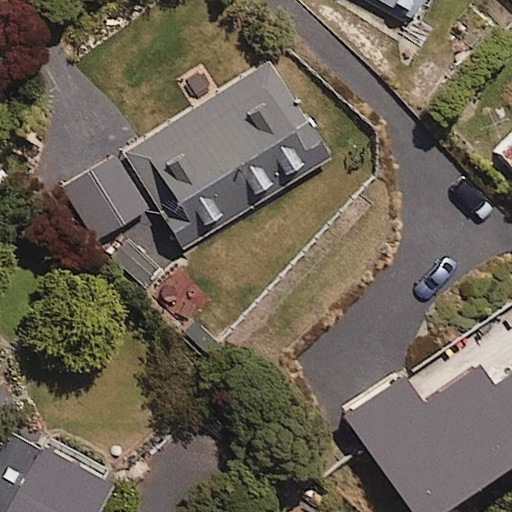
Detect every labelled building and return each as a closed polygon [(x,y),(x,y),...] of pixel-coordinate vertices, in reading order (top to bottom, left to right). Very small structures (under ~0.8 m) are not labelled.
[(375,0),(409,19),(419,0),(375,0)] [(511,0),(496,0),(511,15),(511,13),(511,0)] [(181,248),(326,158),(267,62),(121,152),(181,248)] [(511,175),(511,134),(492,153),(511,175)] [(93,240),(143,208),(107,152),(57,184),(93,240)] [(143,289),(160,271),(126,239),(109,257),(143,289)] [(184,329),(211,303),(180,272),(153,298),(184,329)] [(403,511),(433,511),(511,459),(511,305),(436,356),(433,351),(339,414),(403,511)] [(43,438),(35,450),(0,429),(0,511),(85,511),(107,475),(43,438)]
